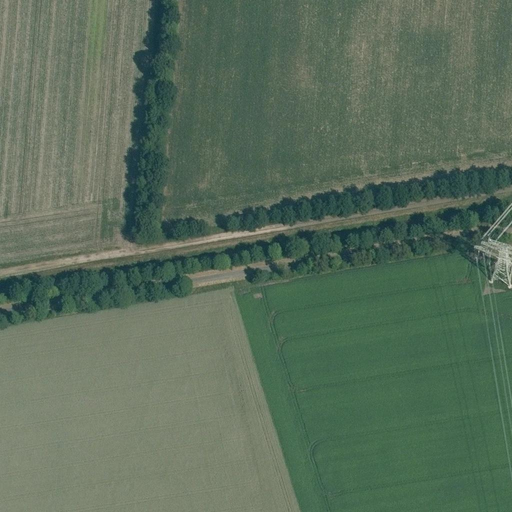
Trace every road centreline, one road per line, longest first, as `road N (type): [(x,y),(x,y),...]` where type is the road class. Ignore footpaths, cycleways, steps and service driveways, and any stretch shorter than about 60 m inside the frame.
road 1 (track): [(511,187),(0,271)]
road 2 (unclassified): [(0,307),(511,227)]
